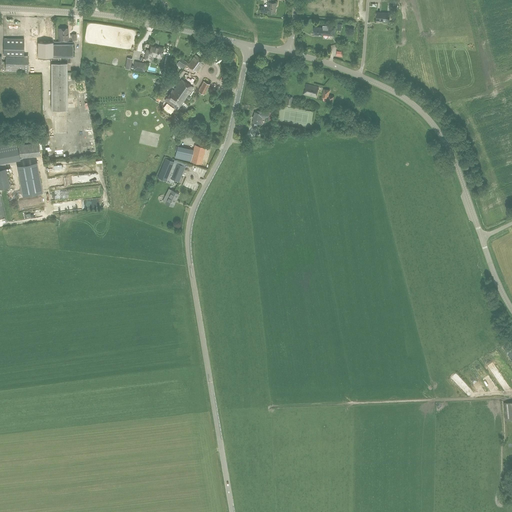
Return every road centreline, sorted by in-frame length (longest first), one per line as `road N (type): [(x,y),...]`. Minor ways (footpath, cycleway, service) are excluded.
road 1 (tertiary): [(231,511),(188,233),(226,144),(249,44)]
road 2 (tertiary): [(481,238),(452,155),(419,110),(359,75),(288,52)]
road 3 (tertiary): [(249,44),(117,17),(0,8)]
